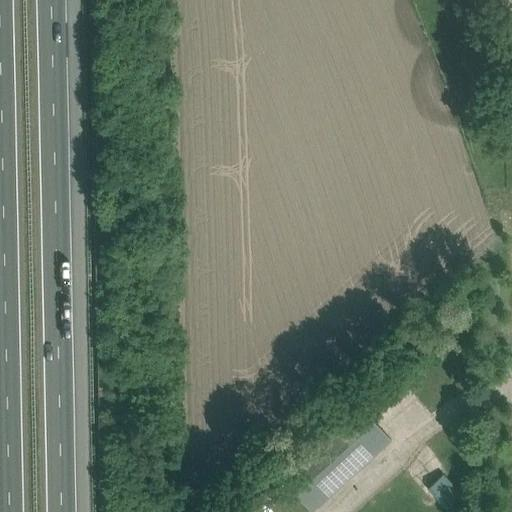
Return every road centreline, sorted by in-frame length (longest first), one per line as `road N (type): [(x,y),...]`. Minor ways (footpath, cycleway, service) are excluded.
road 1 (motorway): [(62,511),(48,0)]
road 2 (motorway): [(0,115),(10,511)]
